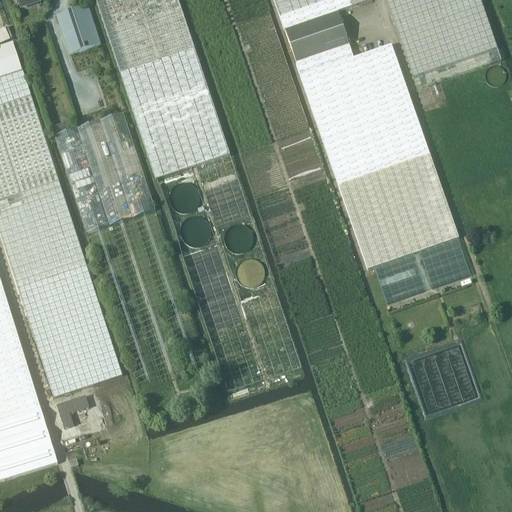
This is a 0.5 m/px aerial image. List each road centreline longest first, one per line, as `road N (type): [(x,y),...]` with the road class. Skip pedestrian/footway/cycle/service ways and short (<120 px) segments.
road 1 (track): [(488,308),(399,44)]
road 2 (track): [(0,254),(78,511)]
